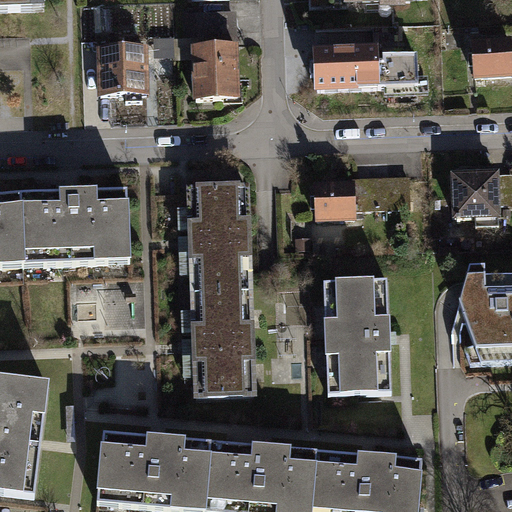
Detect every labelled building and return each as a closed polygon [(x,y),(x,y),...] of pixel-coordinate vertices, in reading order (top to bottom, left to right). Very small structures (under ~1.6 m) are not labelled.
[(0,0),(0,15),(68,14),(67,0),(0,0)] [(395,10),(412,9),(411,1),(411,0),(339,0),(340,12),(393,10),(395,10)] [(199,54),(238,52),(237,47),(236,19),(198,21),(199,54)] [(175,40),(155,41),(155,63),(175,63),(175,40)] [(470,79),(508,77),(507,43),(468,45),(470,79)] [(366,45),(344,46),(344,54),(366,53),(366,45)] [(194,112),(240,110),(238,52),(199,54),(192,54),(194,112)] [(317,100),(383,97),(383,94),(422,93),(421,82),(421,61),(385,62),(385,67),(382,67),(381,53),(366,53),(344,54),(316,55),(316,68),(311,68),(312,82),(317,82),(317,95),(317,100)] [(116,106),(149,105),(148,77),(147,57),(95,58),(96,106),(116,106)] [(472,231),(495,230),(495,211),(493,179),(493,177),(449,179),(451,222),(472,221),(472,231)] [(511,210),(511,178),(504,178),(493,179),(495,211),(511,210)] [(376,183),(349,183),(349,188),(349,213),(406,212),(405,182),(376,183)] [(312,223),(350,222),(349,213),(349,188),(311,189),(311,216),(312,223)] [(239,399),(250,399),(249,362),(248,329),(246,260),(245,225),(244,192),(234,192),(195,193),(185,194),(186,226),(187,242),(187,261),(190,330),(191,354),(191,363),(192,401),(202,400),(239,399)] [(0,270),(24,270),(28,269),(90,267),(95,267),(126,266),(124,214),(123,195),(99,196),(61,198),(0,200),(0,270)] [(311,240),(295,240),(295,252),(311,252),(311,240)] [(468,282),(460,308),(469,330),(484,369),(511,368),(511,278),(487,279),(486,271),(471,272),(468,282)] [(323,377),(324,399),(336,398),(374,397),(380,397),(386,397),(385,360),(385,341),(384,336),(384,324),(383,285),(369,285),(331,286),(320,287),(321,326),(323,361),(323,377)] [(136,325),(136,287),(109,287),(108,325),(136,325)] [(0,496),(31,501),(37,450),(39,438),(45,390),(0,384),(0,496)] [(150,442),(99,438),(93,507),(124,510),(141,511),(146,511),(413,511),(418,465),(150,442)]
